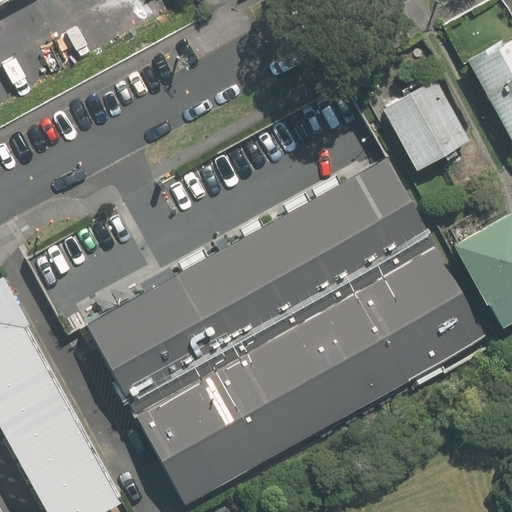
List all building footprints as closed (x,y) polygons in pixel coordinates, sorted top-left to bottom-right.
[(500,37),(467,56),(511,137),(511,36),(503,42),(500,37)] [(415,167),(468,138),(433,75),(380,104),(415,167)] [(88,319),(184,494),(477,335),(382,160),(88,319)] [(511,215),(508,207),(451,238),(498,324),(511,316),(511,215)] [(0,428),(44,511),(91,511),(121,497),(1,272),(0,273),(0,428)]
